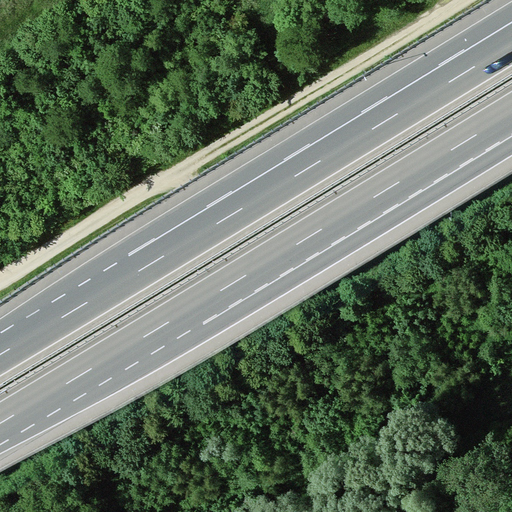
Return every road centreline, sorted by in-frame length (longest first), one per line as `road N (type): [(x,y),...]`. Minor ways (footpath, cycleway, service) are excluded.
road 1 (motorway): [(511,43),(0,354)]
road 2 (motorway): [(0,423),(511,112)]
road 3 (track): [(0,269),(426,0)]
